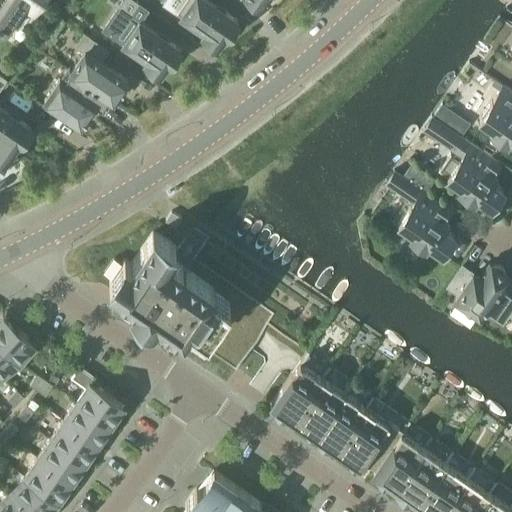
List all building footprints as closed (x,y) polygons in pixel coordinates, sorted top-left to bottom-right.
[(0,0),(0,29),(0,28),(13,9),(20,14),(25,8),(33,14),(42,0),(0,0)] [(132,0),(111,0),(132,15),(138,19),(145,9),(137,3),(132,0)] [(165,0),(164,2),(178,12),(205,31),(203,34),(216,44),(224,33),(227,35),(236,21),(206,0),(165,0)] [(132,15),(116,38),(123,43),(147,59),(145,63),(159,73),(160,73),(161,73),(168,63),(170,64),(181,48),(138,19),(132,15)] [(113,100),(118,93),(124,91),(127,87),(126,81),(128,79),(119,73),(100,60),(108,50),(84,33),(76,44),(85,50),(73,68),(71,66),(68,69),(113,100)] [(68,69),(65,75),(62,78),(60,76),(44,100),(80,125),(94,105),(102,111),(107,104),(110,99),(113,101),(113,100),(68,69)] [(492,100),(479,118),(493,128),(491,131),(506,142),(508,139),(511,141),(511,90),(503,84),(492,100)] [(441,102),(431,116),(460,135),(469,122),(441,102)] [(0,138),(13,148),(18,141),(20,142),(31,127),(0,105),(0,138)] [(430,117),(424,126),(423,127),(456,150),(453,155),(450,153),(439,169),(447,175),(447,176),(461,186),(458,189),(474,200),(476,197),(491,207),(493,204),(496,206),(504,194),(501,192),(504,189),(494,182),(497,177),(492,174),(500,163),(460,135),(431,116),(430,117)] [(0,166),(13,148),(0,138),(0,166)] [(392,171),(386,180),(385,181),(409,198),(413,201),(411,205),(410,204),(397,223),(412,233),(409,236),(425,247),(427,243),(442,254),(444,250),(447,252),(455,241),(452,239),(455,235),(445,228),(448,224),(443,220),(451,209),(422,189),(418,186),(394,169),(392,171)] [(172,209),(164,220),(176,228),(183,217),(172,209)] [(115,285),(124,291),(123,294),(125,296),(133,302),(131,304),(153,319),(173,332),(176,327),(236,369),(259,336),(274,314),(194,259),(209,237),(193,226),(178,247),(153,230),(131,263),(124,258),(121,263),(114,259),(105,271),(112,275),(109,281),(115,285)] [(461,264),(447,285),(457,293),(453,299),(458,302),(453,310),(469,322),(475,314),(480,317),(485,310),(489,312),(502,322),(511,307),(511,298),(499,290),(508,276),(505,274),(505,273),(505,272),(504,271),(504,270),(504,269),(503,268),(502,267),(501,266),(500,266),(499,265),(498,265),(497,265),(496,265),(495,265),(494,265),(493,265),(490,263),(480,277),(461,264)] [(0,344),(14,358),(18,361),(30,347),(40,354),(47,343),(34,334),(33,334),(32,334),(31,334),(29,337),(4,315),(0,319),(0,344)] [(0,373),(14,358),(0,344),(0,373)] [(307,349),(300,359),(300,360),(297,363),(284,381),(307,397),(329,412),(351,428),(374,443),(409,467),(430,482),(452,497),(473,511),(511,511),(511,490),(497,480),(496,480),(475,465),(454,450),(453,450),(432,435),(431,435),(430,434),(410,420),(409,420),(409,419),(374,395),(373,395),(352,380),(351,379),(331,365),(330,365),(329,364),(309,350),(307,349)] [(76,400),(113,426),(120,415),(120,414),(120,412),(117,411),(123,403),(90,381),(93,377),(93,376),(93,375),(93,374),(92,373),(79,364),(71,376),(86,385),(76,400)] [(38,389),(44,379),(36,374),(30,384),(38,389)] [(44,379),(38,389),(45,393),(51,383),(44,379)] [(16,389),(8,398),(14,404),(22,395),(16,389)] [(76,400),(63,419),(96,442),(101,435),(103,437),(105,437),(106,436),(113,426),(76,400)] [(26,404),(17,414),(25,420),(33,411),(26,404)] [(96,442),(63,419),(50,438),(87,463),(95,453),(95,451),(94,450),(92,448),(96,442)] [(2,432),(9,438),(17,428),(10,422),(2,432)] [(9,438),(2,432),(0,433),(0,446),(0,447),(9,438)] [(50,438),(37,457),(71,480),(75,473),(77,474),(79,475),(80,474),(87,463),(50,438)] [(37,457),(24,476),(62,501),(69,491),(69,489),(68,487),(66,486),(71,480),(37,457)] [(187,502),(188,507),(188,508),(185,511),(279,511),(277,510),(276,509),(274,508),(272,507),(268,506),(265,504),(262,503),(215,470),(203,488),(202,487),(201,487),(201,486),(200,486),(199,486),(199,487),(198,487),(197,487),(197,488),(196,488),(187,502)] [(24,476),(12,494),(38,511),(48,511),(49,511),(50,511),(54,511),(55,511),(62,501),(24,476)] [(7,490),(0,500),(0,511),(38,511),(12,494),(7,490)]
